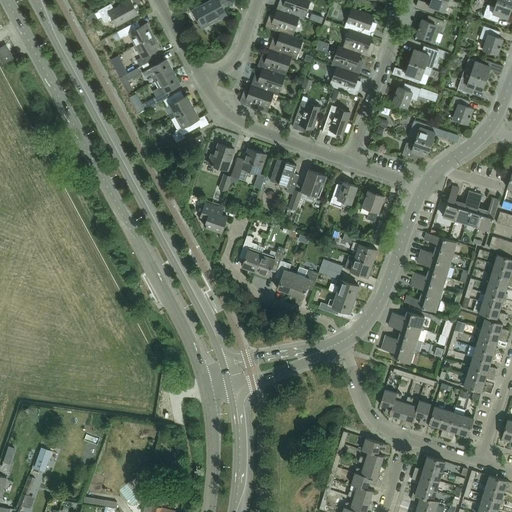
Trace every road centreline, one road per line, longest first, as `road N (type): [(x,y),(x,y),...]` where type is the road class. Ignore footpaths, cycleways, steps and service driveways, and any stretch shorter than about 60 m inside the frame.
road 1 (tertiary): [(10,0),(183,320),(208,382)]
road 2 (tertiary): [(224,368),(33,0)]
road 3 (residential): [(337,343),(328,323),(261,299),(227,265),(239,220)]
road 4 (residential): [(337,343),(370,315),(386,286),(421,188)]
road 5 (residential): [(349,163),(394,29),(394,0)]
road 6 (residential): [(349,163),(249,128),(204,85)]
road 7 (tertiary): [(208,382),(214,454),(206,511)]
road 8 (tertiary): [(232,511),(237,466),(229,386)]
